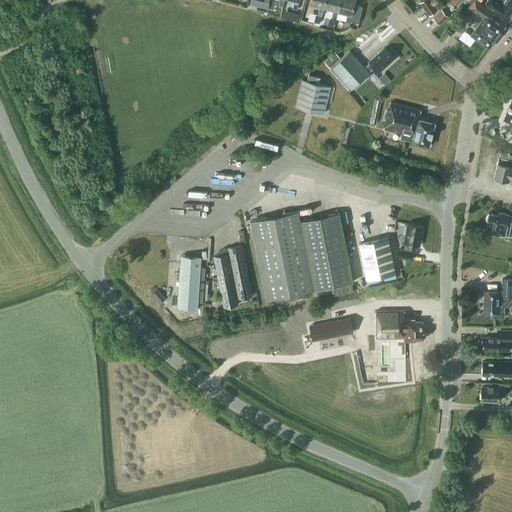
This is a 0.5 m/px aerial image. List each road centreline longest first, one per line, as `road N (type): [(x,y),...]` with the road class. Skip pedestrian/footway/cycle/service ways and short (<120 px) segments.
road 1 (unclassified): [(427,493),(241,408),(151,340),(84,266)]
road 2 (tertiary): [(427,493),(446,395),(452,210)]
road 3 (unclassified): [(290,158),(269,144),(236,140),(131,227)]
road 4 (unclassified): [(290,158),(202,231),(131,227)]
road 5 (unclassified): [(84,266),(30,182),(0,116)]
road 6 (unclassified): [(452,210),(290,158)]
road 7 (tertiary): [(452,210),(474,84)]
